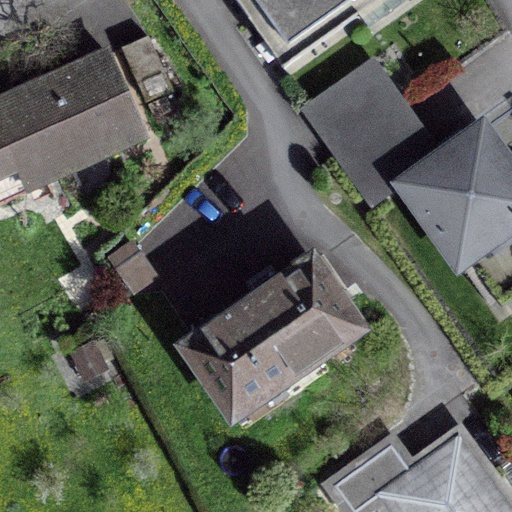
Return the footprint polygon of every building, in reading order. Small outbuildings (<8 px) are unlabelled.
[(234,0),(283,69),(380,0),(234,0)] [(148,36),(121,48),(145,102),(172,90),(148,36)] [(108,54),(0,102),(0,204),(29,191),(27,187),(144,134),(108,54)] [(394,193),(403,186),(442,158),(393,88),(369,105),(381,122),(356,140),(394,193)] [(459,265),(468,258),(511,226),(511,172),(482,130),(442,158),(403,186),(459,265)] [(511,226),(468,258),(502,307),(511,300),(511,226)] [(357,329),(311,263),(186,347),(233,414),(274,385),(284,399),(325,370),(316,357),(357,329)] [(352,511),(511,511),(511,510),(459,436),(410,471),(391,445),(334,486),(352,511)]
